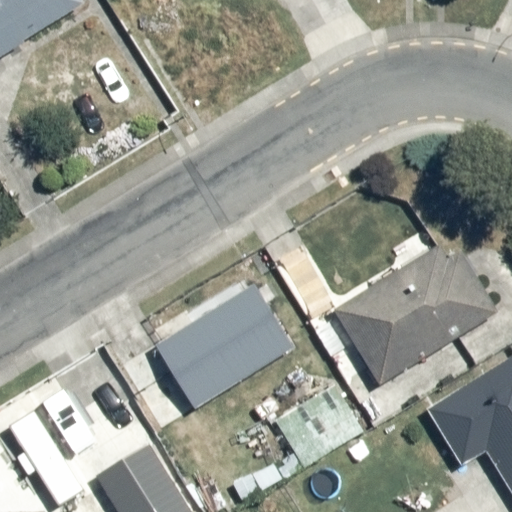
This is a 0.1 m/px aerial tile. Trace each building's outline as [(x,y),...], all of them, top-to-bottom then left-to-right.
[(0,0),(0,62),(94,8),(88,0),(0,0)] [(386,385),(503,316),(466,253),(450,260),(442,247),(338,313),(386,385)] [(246,254),(212,277),(227,300),(261,277),(246,254)] [(256,284),(158,343),(197,406),(295,346),(256,284)] [(511,511),(511,358),(430,408),(467,468),(487,454),(504,487),(463,511),(511,511)] [(304,397),(286,367),(270,377),(277,389),(263,397),(307,469),(383,423),(350,369),(304,397)] [(193,511),(153,445),(98,478),(118,511),(193,511)]
